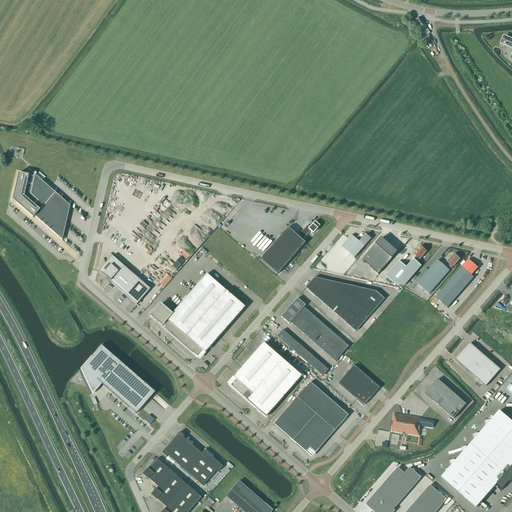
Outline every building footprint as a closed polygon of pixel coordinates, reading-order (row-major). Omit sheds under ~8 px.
[(427,30),(425,26),(420,17),(416,20),(421,29),(423,32),(427,30)] [(420,36),(419,36),(425,45),(432,40),(428,35),(425,37),(423,34),(420,36)] [(511,40),(506,38),(503,45),(505,46),(506,46),(508,46),(507,48),(507,50),(508,52),(509,54),(510,55),(511,56),(510,60),(511,60),(511,40)] [(62,240),(70,206),(29,170),(28,176),(18,174),(12,200),(33,218),(34,216),(62,240)] [(219,224),(225,217),(214,208),(210,212),(215,216),(214,217),(218,219),(215,223),(217,224),(218,223),(219,224)] [(297,237),(288,228),(260,260),(277,274),(304,243),(302,241),(310,232),(313,234),(317,229),(312,224),(309,228),(307,226),(297,237)] [(366,235),(365,234),(364,234),(363,234),(362,234),(361,234),(360,235),(356,239),(351,235),(341,247),(354,258),(371,239),(366,234),(366,235)] [(381,238),(362,260),(378,274),(398,252),(381,238)] [(393,283),(404,286),(421,266),(417,262),(419,259),(420,259),(426,252),(420,247),(414,254),(416,256),(412,260),(413,261),(407,268),(399,261),(386,277),(393,283)] [(457,257),(458,256),(456,254),(455,255),(454,254),(447,262),(450,264),(446,268),(437,260),(417,284),(429,294),(449,271),(449,270),(452,267),(453,267),(460,259),(457,257)] [(150,289),(112,256),(99,272),(106,278),(107,278),(111,281),(110,282),(136,305),(150,289)] [(468,260),(435,298),(436,298),(447,308),(474,278),(474,277),(474,278),(471,276),(478,268),(468,260)] [(205,353),(244,308),(206,274),(171,314),(160,304),(150,316),(197,358),(203,352),(205,353)] [(377,293),(375,292),(372,297),(363,289),(360,294),(351,287),(348,291),(339,284),(336,288),(328,281),(324,281),(318,279),(314,278),(305,288),(306,289),(315,297),(355,332),(356,331),(360,327),(384,299),(383,298),(377,293)] [(303,307),(305,306),(297,299),(281,317),(289,324),(290,322),(335,362),(349,347),(303,307)] [(323,376),(328,370),(282,330),(277,337),(323,376)] [(266,417),(301,377),(263,343),(233,378),(235,379),(229,386),(266,417)] [(486,387),(500,370),(470,344),(455,360),(486,387)] [(84,370),(84,371),(84,373),(84,374),(84,375),(85,376),(93,392),(98,386),(99,387),(100,386),(99,385),(101,383),(136,414),(155,393),(101,346),(91,357),(92,357),(87,363),(86,364),(86,365),(85,366),(85,367),(84,368),(84,369),(84,370)] [(370,399),(379,388),(353,365),(337,384),(356,400),(357,400),(363,405),(369,399),(369,400),(370,399)] [(438,379),(425,394),(454,419),(467,405),(438,379)] [(315,453),(348,416),(310,383),(273,424),(306,452),(310,448),(315,453)] [(500,492),(511,477),(511,422),(499,411),(441,478),(476,508),(495,487),(500,492)] [(392,425),(391,427),(392,428),(392,432),(403,434),(403,432),(407,433),(407,434),(419,436),(421,426),(432,428),(434,421),(419,419),(420,418),(396,414),(394,414),(393,416),(392,420),(395,421),(394,425),(392,425)] [(166,448),(162,453),(166,457),(167,456),(203,486),(217,471),(218,472),(223,467),(203,450),(201,453),(183,438),(184,436),(180,432),(175,437),(176,438),(166,449),(166,448)] [(390,449),(391,443),(383,441),(382,448),(390,449)] [(149,479),(158,487),(156,489),(155,489),(155,490),(151,495),(156,499),(156,500),(157,500),(166,508),(164,510),(163,510),(164,510),(162,511),(188,511),(201,498),(157,459),(148,469),(147,469),(143,475),(148,479),(148,480),(149,479)] [(398,468),(365,505),(373,511),(393,511),(395,511),(394,509),(421,478),(410,468),(404,474),(398,468)] [(271,511),(272,510),(239,481),(225,497),(242,511),(271,511)] [(436,511),(447,500),(430,485),(406,511),(436,511)]
